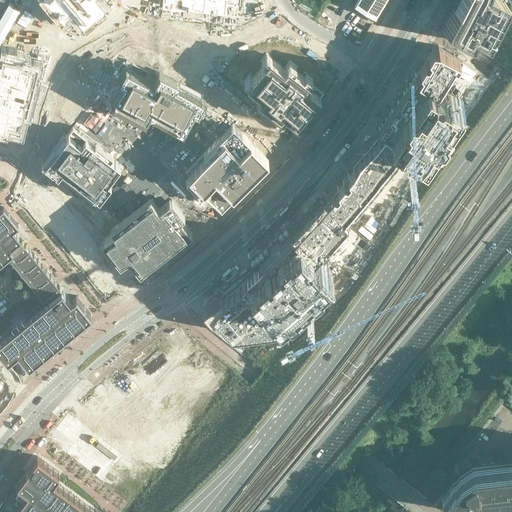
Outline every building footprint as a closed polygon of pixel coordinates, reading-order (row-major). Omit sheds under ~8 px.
[(47,0),(65,21),(70,16),(71,16),(72,16),(73,16),(73,17),(74,17),(82,26),(105,7),(99,0),(47,0)] [(162,0),(161,10),(237,18),(238,0),(162,0)] [(448,18),(441,31),(445,33),(449,26),(483,44),(504,2),(503,2),(504,0),(456,0),(454,6),(448,18)] [(438,46),(432,45),(424,59),(410,82),(398,101),(378,128),(383,131),(374,143),(364,156),(353,168),(343,181),(332,193),(327,199),(323,203),(315,212),(304,223),(293,235),(285,243),(278,250),(270,258),(262,265),(254,272),(245,279),(234,289),(226,296),(209,310),(231,334),(275,331),(283,323),(297,338),(348,291),(492,81),(500,69),(495,66),(487,78),(467,61),(438,46)] [(0,126),(4,128),(5,123),(21,127),(24,113),(25,113),(33,80),(31,79),(35,63),(21,60),(21,57),(4,53),(3,56),(0,55),(0,126)] [(269,56),(247,83),(262,95),(258,99),(295,128),(323,92),(287,63),(284,68),(269,56)] [(148,71),(132,62),(109,103),(145,122),(149,114),(169,125),(171,120),(184,128),(202,96),(157,72),(153,79),(146,75),(148,71)] [(42,163),(95,202),(116,174),(117,174),(124,164),(72,124),(69,129),(65,126),(47,149),(51,152),(42,163)] [(220,134),(184,170),(217,203),(240,180),(244,184),(265,163),(260,158),(264,154),(235,125),(223,137),(220,134)] [(123,224),(105,239),(122,261),(123,263),(128,259),(133,265),(186,224),(181,217),(186,214),(171,196),(159,205),(153,197),(122,222),(123,224)] [(0,262),(8,256),(46,302),(0,339),(0,349),(7,359),(17,351),(29,364),(91,314),(76,296),(70,300),(65,293),(18,236),(12,229),(18,225),(3,207),(0,209),(0,262)] [(15,325),(26,316),(22,312),(12,320),(15,325)] [(17,505),(26,511),(94,511),(95,511),(53,480),(59,472),(37,456),(26,471),(23,474),(17,482),(28,490),(17,505)] [(511,459),(474,463),(472,464),(472,463),(471,460),(468,458),(466,457),(463,457),(460,458),(458,460),(456,462),(456,465),(455,468),(456,471),(460,474),(455,479),(454,478),(450,484),(451,485),(442,496),(448,501),(457,508),(462,511),(466,511),(471,509),(472,510),(480,499),(479,499),(483,494),(500,492),(500,493),(511,491),(511,459)] [(120,496),(113,505),(119,509),(125,500),(120,496)]
